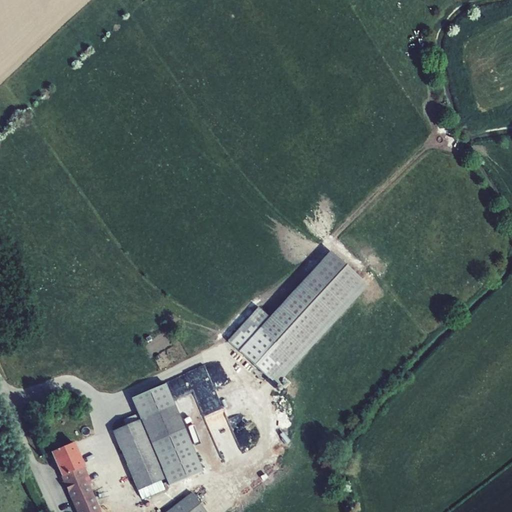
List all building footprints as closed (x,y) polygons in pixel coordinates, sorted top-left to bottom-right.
[(258,307),(228,341),(270,378),(360,277),(331,251),(270,318),(258,307)] [(360,277),(270,378),(277,385),(368,284),(360,277)] [(140,420),(113,432),(138,489),(142,499),(164,490),(160,480),(165,478),(161,469),(196,455),(167,387),(133,403),(140,420)] [(74,443),(52,452),(77,511),(100,511),(89,485),(92,484),(74,443)] [(206,511),(192,493),(167,511),(206,511)]
